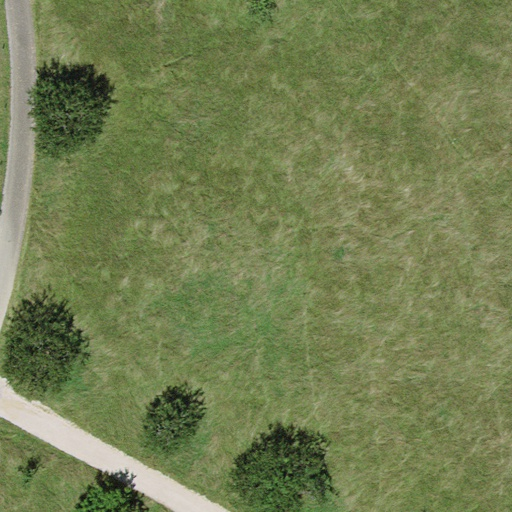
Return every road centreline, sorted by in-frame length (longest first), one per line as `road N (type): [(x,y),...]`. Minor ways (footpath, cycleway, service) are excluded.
road 1 (track): [(0,278),(23,152),(20,0)]
road 2 (track): [(0,400),(198,511)]
